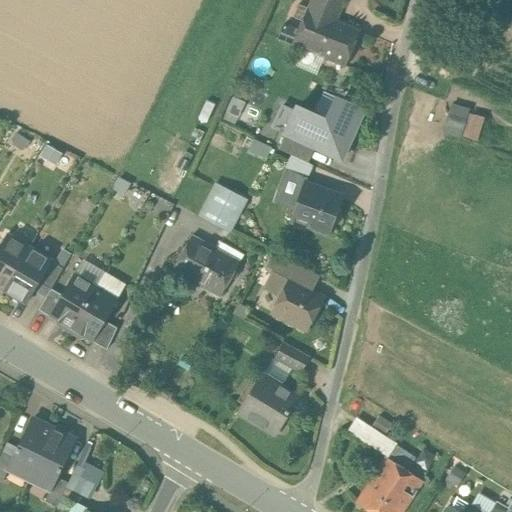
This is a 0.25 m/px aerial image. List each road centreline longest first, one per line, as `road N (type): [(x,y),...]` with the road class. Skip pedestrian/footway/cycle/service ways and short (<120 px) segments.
road 1 (residential): [(297,511),(321,462),(420,0)]
road 2 (secondary): [(193,447),(0,332)]
